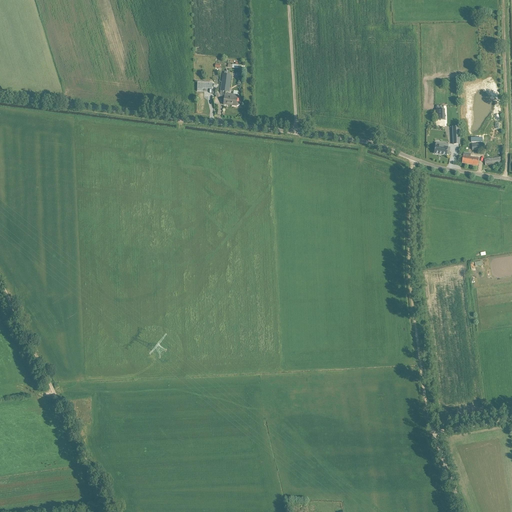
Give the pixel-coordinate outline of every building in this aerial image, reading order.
[(229,92),(231,75),(223,74),(221,91),(224,91),(229,92)] [(198,82),(197,91),(203,92),(203,89),(210,89),(210,88),(212,88),(213,83),(198,82)] [(237,106),(238,106),(239,106),(239,105),(240,104),(239,103),(238,102),(237,102),(238,95),(237,95),(233,95),(231,94),(231,95),(225,95),(225,96),(224,96),(223,103),(224,103),(224,105),(228,105),(228,104),(232,104),(232,106),(236,106),(237,106)] [(445,120),(445,110),(444,110),(444,105),(436,105),(436,110),(437,120),(445,120)] [(448,145),(440,144),(440,146),(436,146),(435,148),(434,148),(434,153),(434,154),(447,156),(447,155),(448,155),(449,152),(450,152),(450,148),(448,147),(448,145)] [(490,156),(489,166),(498,168),(501,151),(493,150),(492,156),(490,156)] [(479,159),(469,157),(470,154),(464,153),(462,163),(478,166),(479,159)]
